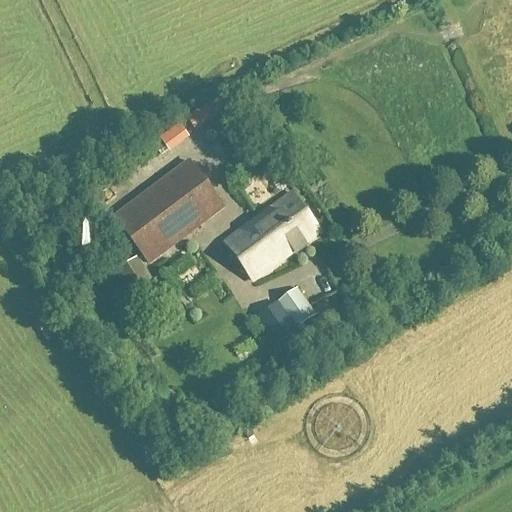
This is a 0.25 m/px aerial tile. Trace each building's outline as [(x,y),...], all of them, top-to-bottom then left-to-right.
[(223,110),(216,99),(186,121),(194,131),(223,110)] [(184,124),(163,141),(173,154),(194,138),(184,124)] [(114,220),(148,265),(224,208),(190,163),(114,220)] [(253,283),(320,233),(291,195),(224,244),(253,283)] [(115,272),(129,294),(151,279),(137,257),(115,272)] [(295,332),(316,316),(297,289),(276,304),(295,332)] [(94,308),(120,340),(131,331),(105,299),(94,308)] [(328,327),(343,316),(330,300),(316,311),(328,327)] [(41,319),(50,339),(61,335),(52,315),(41,319)] [(274,317),(265,323),(277,338),(285,332),(274,317)] [(248,433),(256,448),(291,429),(283,414),(248,433)] [(343,453),(365,433),(349,416),(327,437),(343,453)]
